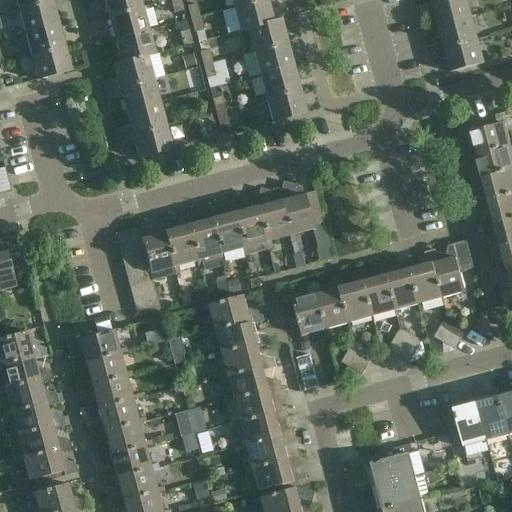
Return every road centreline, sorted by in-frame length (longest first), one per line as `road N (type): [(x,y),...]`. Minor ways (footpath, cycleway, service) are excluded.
road 1 (residential): [(0,217),(56,203),(128,206),(377,139),(395,104)]
road 2 (residential): [(511,357),(316,404),(343,511)]
road 3 (residential): [(395,104),(511,75)]
